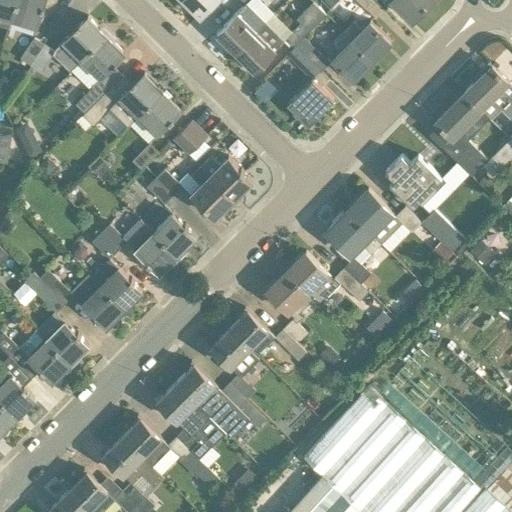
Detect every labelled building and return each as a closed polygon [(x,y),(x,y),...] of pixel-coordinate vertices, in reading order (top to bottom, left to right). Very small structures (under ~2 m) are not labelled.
[(0,0),(0,15),(3,16),(12,19),(18,0),(0,0)] [(18,0),(12,19),(37,27),(45,0),(18,0)] [(184,0),(201,16),(216,0),(184,0)] [(356,0),(366,10),(375,1),(374,0),(356,0)] [(393,0),(412,19),(431,0),(393,0)] [(291,49),(296,45),(304,36),(326,14),(318,7),(313,1),(296,18),(300,22),(292,30),(284,39),(283,41),(291,49)] [(236,51),(266,21),(265,21),(262,24),(243,6),(217,32),(236,51)] [(72,69),(106,35),(87,16),(63,41),(53,50),(55,51),(53,53),(70,70),(72,69)] [(345,33),(372,60),(391,40),(369,19),(361,26),(354,19),(342,31),(345,33)] [(254,69),(283,41),(284,39),(266,21),(236,51),(254,69)] [(353,79),(372,60),(345,33),(342,31),(332,42),(339,49),(331,57),(353,79)] [(90,89),(75,104),(84,114),(112,86),(101,75),(109,68),(124,53),(106,35),(72,69),(90,89)] [(320,69),(321,71),(330,62),(304,36),(296,45),(320,69)] [(31,65),(44,44),(33,37),(20,58),(31,65)] [(44,44),(31,65),(41,72),(53,53),(55,51),(53,50),(44,44)] [(287,54),(311,78),(320,69),(296,45),(291,49),(287,54)] [(463,93),(482,111),(492,100),(511,120),(511,85),(491,65),(463,93)] [(321,71),(320,69),(311,78),(287,102),(294,109),(293,110),(297,114),(298,113),(309,123),(333,98),(321,87),(329,79),(321,71)] [(110,108),(128,126),(139,116),(163,92),(144,73),(121,96),(112,86),(84,114),(83,115),(93,126),(110,108)] [(14,82),(1,74),(0,76),(0,92),(6,96),(14,82)] [(163,92),(139,116),(156,134),(181,109),(163,92)] [(471,122),(482,111),(463,93),(435,121),(463,149),(454,159),(472,176),(482,166),(484,168),(511,139),(510,137),(491,157),(471,136),(478,129),(471,122)] [(189,154),(209,134),(192,118),(173,138),(189,154)] [(0,125),(0,136),(11,138),(12,127),(0,125)] [(511,138),(511,139),(484,168),(492,176),(511,155),(511,138)] [(32,142),(23,147),(29,158),(43,151),(38,143),(32,142)] [(150,142),(148,144),(132,160),(141,169),(158,151),(150,142)] [(200,165),(233,198),(252,179),(244,171),(245,170),(241,167),(240,168),(228,156),(221,164),(210,154),(200,165)] [(442,178),(418,155),(410,163),(402,155),(387,170),(394,179),(390,183),(414,206),(418,202),(422,205),(437,190),(433,186),(442,178)] [(56,165),(46,156),(37,167),(46,175),(56,165)] [(110,167),(100,158),(91,167),(101,176),(110,167)] [(233,198),(200,165),(192,174),(186,169),(176,179),(165,167),(156,177),(173,194),(183,184),(204,205),(215,216),(233,198)] [(164,204),(173,194),(156,177),(146,186),(164,204)] [(347,210),(381,244),(402,223),(412,232),(422,222),(405,206),(395,216),(394,214),(368,189),(347,210)] [(452,252),(465,239),(435,209),(422,222),(452,252)] [(371,254),(381,244),(347,210),(327,231),(352,256),(363,246),(371,254)] [(152,230),(177,254),(196,236),(171,211),(152,230)] [(177,254),(152,230),(144,222),(127,239),(109,223),(101,231),(119,249),(126,241),(135,248),(159,273),(177,254)] [(109,259),(119,249),(101,231),(92,241),(109,259)] [(481,240),(470,250),(485,265),(496,255),(481,240)] [(441,243),(431,252),(441,263),(451,254),(441,243)] [(308,293),(313,298),(314,298),(320,304),(339,284),(328,273),(306,251),(286,271),(308,293)] [(344,267),(361,283),(370,273),(354,257),(344,267)] [(99,283),(124,308),(142,290),(110,258),(91,276),(99,283)] [(369,291),(361,283),(344,267),(335,277),(360,301),(369,291)] [(267,291),(289,312),(308,293),(286,271),(267,291)] [(48,285),(64,303),(74,294),(70,290),(56,277),(52,272),(43,280),(48,285)] [(99,283),(91,276),(74,294),(81,301),(81,302),(105,327),(124,308),(99,283)] [(407,287),(416,296),(424,288),(415,279),(407,287)] [(64,303),(48,285),(38,294),(56,312),(64,303)] [(384,326),(393,317),(384,309),(376,317),(384,326)] [(230,329),(256,355),(265,346),(260,340),(269,330),(248,310),(230,329)] [(46,337),(70,362),(89,344),(64,319),(54,311),(37,328),(46,337)] [(298,342),(308,333),(297,322),(293,318),(283,329),(298,342)] [(52,381),(70,362),(46,337),(37,328),(19,346),(3,330),(0,332),(0,344),(9,354),(32,376),(39,368),(52,381)] [(255,355),(256,355),(230,329),(211,347),(232,368),(237,374),(229,382),(245,398),(253,389),(241,377),(259,359),(255,355)] [(307,351),(298,342),(283,329),(275,337),(298,360),(307,351)] [(340,358),(332,349),(323,358),(331,367),(340,358)] [(22,385),(32,376),(9,354),(0,363),(0,399),(16,416),(35,397),(22,385)] [(221,391),(194,364),(176,383),(209,414),(219,424),(236,406),(249,418),(258,427),(266,418),(245,398),(229,382),(221,391)] [(198,458),(213,443),(197,426),(209,414),(176,383),(157,401),(178,422),(185,427),(176,436),(198,458)] [(511,511),(511,509),(487,486),(486,486),(483,488),(369,384),(304,456),(323,473),(287,511),(511,511)] [(0,431),(16,416),(0,399),(0,431)] [(198,458),(176,436),(168,444),(161,438),(162,438),(141,418),(122,436),(152,466),(170,447),(181,458),(179,460),(197,477),(198,475),(210,487),(219,478),(198,458)] [(165,478),(152,466),(122,436),(103,455),(124,476),(125,476),(131,482),(122,490),(144,511),(147,511),(154,505),(146,497),(155,487),(165,478)] [(510,463),(511,459),(511,445),(508,443),(499,456),(510,463)] [(90,511),(102,511),(106,508),(99,501),(108,492),(87,471),(69,490),(90,511)] [(241,493),(248,486),(240,477),(233,484),(241,493)] [(90,511),(69,490),(50,508),(53,511),(90,511)] [(128,511),(144,511),(122,490),(114,498),(115,499),(128,511)]
